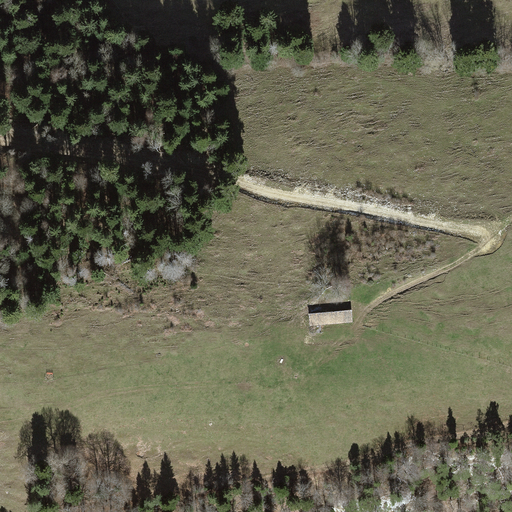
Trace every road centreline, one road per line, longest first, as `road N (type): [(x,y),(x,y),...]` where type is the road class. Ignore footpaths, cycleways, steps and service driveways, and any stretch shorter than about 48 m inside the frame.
road 1 (track): [(365,313),(474,252),(485,242),(482,232),(0,140)]
road 2 (track): [(123,511),(511,432)]
